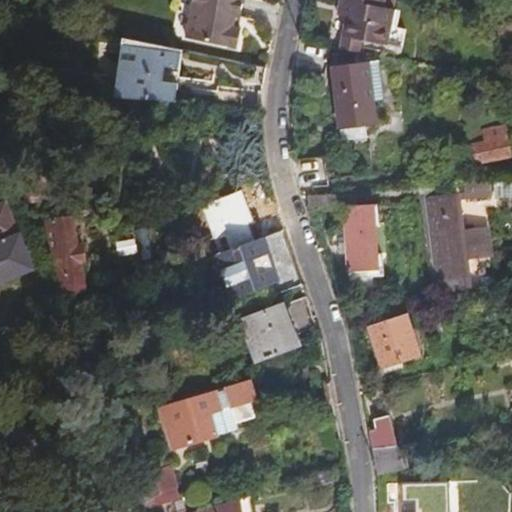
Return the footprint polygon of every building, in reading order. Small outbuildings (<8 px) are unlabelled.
[(244,0),(195,0),(188,36),(239,46),(242,32),(234,30),(236,20),(240,20),(242,11),(244,0)] [(336,0),(335,4),(340,5),(337,18),(341,19),(337,39),(395,52),(400,33),(385,30),(389,13),(386,13),(388,0),(336,0)] [(177,52),(118,40),(110,99),(170,102),(174,76),(177,52)] [(375,61),(364,62),(367,102),(378,101),(375,61)] [(364,62),(328,65),(330,94),(333,127),(368,125),(367,102),(364,62)] [(260,82),(227,79),(225,104),(257,108),(260,82)] [(464,152),(463,159),(470,159),(471,155),(508,154),(508,137),(469,138),(470,152),(464,152)] [(488,181),(463,183),(464,199),(489,197),(488,181)] [(225,238),(229,249),(254,240),(248,223),(253,222),(242,191),(201,206),(215,242),(225,238)] [(330,196),(311,197),(312,209),(331,208),(330,196)] [(440,204),(416,208),(429,287),(464,282),(461,264),(485,261),(481,237),(458,241),(453,210),(442,212),(440,204)] [(373,205),(339,208),(344,263),(345,278),(384,274),(383,253),(374,254),(371,226),(375,226),(373,205)] [(15,238),(13,239),(1,209),(0,209),(0,280),(28,270),(15,238)] [(66,216),(39,221),(49,276),(53,275),(57,297),(79,293),(74,263),(81,262),(78,246),(72,247),(68,230),(66,216)] [(285,251),(278,232),(254,240),(229,249),(212,257),(227,297),(261,284),(266,298),(298,286),(285,251)] [(511,278),(500,283),(509,308),(501,310),(506,324),(511,321),(511,278)] [(300,296),(236,320),(251,361),(292,346),(287,334),(311,325),(300,296)] [(402,313),(362,326),(371,352),(377,368),(416,355),(402,313)] [(239,382),(157,411),(171,452),(211,438),(210,435),(227,429),(224,421),(220,408),(245,399),(239,382)] [(387,422),(373,423),(373,432),(367,433),(367,452),(389,449),(387,422)] [(389,449),(367,452),(369,466),(371,475),(398,470),(400,466),(400,448),(389,449)] [(166,468),(106,487),(118,497),(129,511),(136,511),(174,501),(170,487),(172,486),(166,468)] [(446,511),(445,483),(402,484),(402,499),(416,500),(416,511),(446,511)] [(236,511),(234,498),(189,511),(236,511)]
